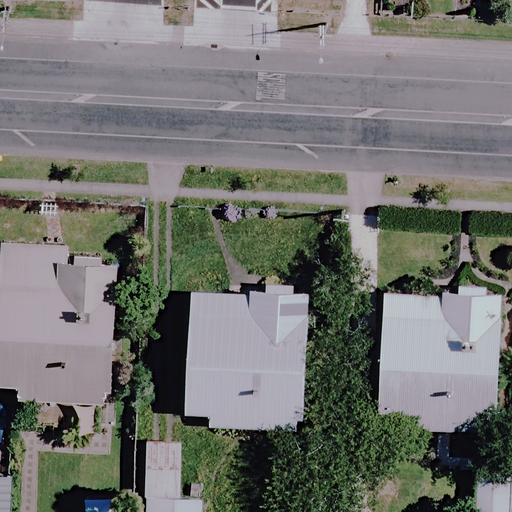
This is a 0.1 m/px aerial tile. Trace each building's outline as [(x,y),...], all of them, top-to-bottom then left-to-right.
[(97,289),(0,286),(0,388),(94,391),(97,289)] [(305,304),(186,301),(184,403),(302,407),(305,304)] [(494,312),(376,309),(373,411),(491,414),(494,312)] [(185,439),(152,438),(150,511),(204,511),(204,499),(183,498),(185,439)] [(511,511),(511,455),(480,455),(478,511),(511,511)] [(13,511),(14,480),(0,478),(0,511),(13,511)]
